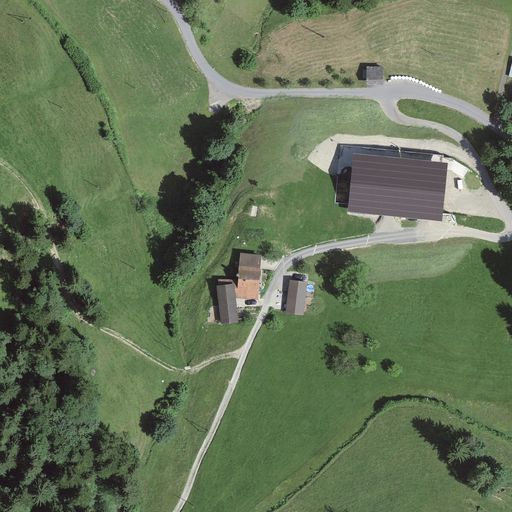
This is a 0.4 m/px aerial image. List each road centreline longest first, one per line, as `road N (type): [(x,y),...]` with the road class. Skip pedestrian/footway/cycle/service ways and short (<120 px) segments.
road 1 (residential): [(168,0),(201,65),(227,88),(417,92),(511,128)]
road 2 (track): [(254,337),(178,511)]
